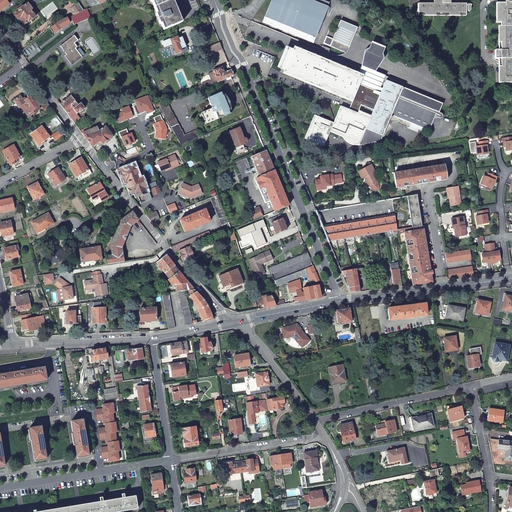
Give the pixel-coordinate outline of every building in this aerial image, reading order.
[(6,0),(0,0),(0,10),(1,10),(9,4),(6,0)] [(86,0),(92,8),(99,5),(95,0),(86,0)] [(164,29),(182,22),(172,0),(149,0),(150,1),(152,1),(157,13),(156,13),(160,23),(161,23),(164,29)] [(272,0),(264,22),(313,42),(330,3),(323,0),(272,0)] [(459,0),(433,0),(433,6),(417,6),(417,18),(466,17),(466,8),(467,8),(467,10),(467,11),(468,12),(469,12),(470,12),(470,11),(470,6),(466,6),(466,5),(449,5),(449,2),(458,1),(459,0)] [(511,0),(503,0),(505,2),(505,4),(496,4),(496,24),(500,24),(500,28),(498,28),(498,51),(495,51),(495,60),(499,60),(498,84),(511,83),(511,2),(511,3),(511,1),(511,0)] [(37,16),(28,4),(15,14),(24,26),(37,16)] [(75,15),(84,12),(80,5),(72,10),(75,15)] [(74,25),(91,18),(90,16),(87,10),(84,12),(75,15),(71,17),(74,25)] [(57,23),(52,27),(55,32),(61,27),(62,29),(70,23),(68,18),(57,23)] [(330,31),(324,45),(346,54),(346,53),(348,51),(358,29),(341,22),(336,34),(330,31)] [(66,54),(64,56),(71,66),(82,58),(75,49),(77,48),(74,44),(78,41),(74,36),(60,46),(66,54)] [(178,39),(178,37),(169,40),(171,44),(176,54),(184,51),(183,49),(186,48),(181,38),(178,39)] [(223,49),(220,42),(209,46),(212,53),(223,49)] [(20,52),(25,59),(31,55),(26,47),(20,52)] [(397,83),(374,73),(366,69),(362,78),(357,76),(294,48),(293,50),(290,49),(287,52),(284,55),(282,61),(281,65),(281,70),(284,71),(283,74),(352,102),(348,110),(340,107),(333,124),(314,116),(304,139),(323,147),(330,132),(342,137),(342,139),(348,144),(351,146),(359,146),(361,141),(368,144),(380,142),(391,116),(411,125),(420,128),(419,131),(422,132),(423,129),(429,132),(435,117),(440,119),(442,119),(443,118),(443,117),(443,116),(442,115),(439,113),(441,106),(439,104),(436,103),(433,102),(431,100),(424,99),(422,97),(419,96),(417,96),(415,94),(412,92),(409,92),(402,90),(402,89),(396,86),(397,83)] [(366,69),(374,73),(378,66),(383,60),(382,57),(381,55),(379,52),(377,51),(375,50),(371,49),(367,50),(364,52),(362,59),(361,67),(366,69)] [(366,69),(361,67),(357,76),(362,78),(366,69)] [(213,84),(234,75),(231,70),(223,73),(221,68),(218,69),(217,68),(214,69),(213,71),(214,72),(213,72),(210,74),(209,75),(212,80),(213,84)] [(267,76),(263,85),(263,86),(268,88),(272,78),(267,76)] [(205,125),(228,116),(226,113),(227,113),(226,107),(225,104),(221,100),(219,98),(217,95),(204,101),(209,110),(208,111),(202,115),(203,118),(202,119),(205,125)] [(28,119),(41,109),(35,102),(34,103),(30,98),(26,101),(24,98),(22,100),(20,97),(13,102),(20,110),(22,109),(25,112),(23,114),(28,119)] [(70,97),(60,104),(74,123),(80,118),(76,114),(79,112),(80,113),(85,109),(81,104),(77,106),(70,97)] [(133,107),(137,116),(140,115),(140,114),(146,111),(146,113),(147,115),(153,112),(147,97),(135,102),(136,104),(132,106),(133,107)] [(162,105),(160,106),(179,145),(191,140),(194,139),(198,137),(196,130),(183,136),(181,129),(180,130),(178,124),(177,124),(174,118),(171,112),(167,103),(166,103),(162,105)] [(137,116),(133,107),(129,109),(128,108),(121,111),(122,114),(116,116),(119,123),(129,119),(132,118),(133,119),(137,117),(137,116)] [(155,134),(154,139),(164,140),(166,130),(162,121),(159,116),(153,119),(155,124),(153,125),(156,132),(157,132),(158,133),(155,134)] [(81,132),(92,146),(100,140),(103,144),(112,136),(106,128),(106,127),(98,130),(95,125),(87,128),(88,130),(81,132)] [(418,134),(419,131),(420,128),(411,125),(409,130),(418,134)] [(49,137),(41,128),(31,135),(39,146),(44,143),(43,142),(49,137)] [(229,132),(237,151),(243,148),(242,145),(246,143),(246,142),(246,140),(245,139),(243,138),(239,128),(229,132)] [(121,138),(125,147),(134,143),(131,134),(128,135),(126,130),(118,133),(120,139),(121,138)] [(60,132),(52,137),(55,142),(63,136),(61,134),(60,132)] [(487,151),(486,143),(479,144),(479,148),(476,148),(476,153),(477,157),(488,155),(487,151)] [(19,158),(13,146),(2,151),(9,165),(16,161),(16,160),(19,158)] [(288,206),(265,151),(250,156),(259,178),(255,180),(265,204),(270,202),(274,212),(279,210),(288,206)] [(167,160),(159,163),(162,172),(165,170),(179,165),(175,156),(167,159),(167,160)] [(79,175),(87,170),(81,158),(69,165),(76,177),(79,175)] [(139,179),(133,165),(118,171),(124,184),(127,183),(132,193),(135,192),(137,198),(138,197),(139,199),(149,195),(148,194),(146,194),(145,192),(147,192),(142,178),(139,179)] [(358,172),(362,179),(365,177),(367,181),(366,182),(368,185),(371,186),(372,189),(375,191),(377,191),(379,189),(378,185),(377,183),(378,183),(373,173),(375,172),(371,165),(358,172)] [(396,188),(447,180),(445,165),(394,173),(396,188)] [(65,180),(57,168),(46,175),(47,178),(49,177),(55,186),(65,180)] [(90,174),(87,170),(79,175),(82,179),(90,174)] [(320,180),(315,180),(316,190),(322,189),(322,187),(325,186),(334,185),(334,184),(342,183),(341,175),(333,176),(332,175),(320,177),(320,180)] [(483,177),(480,185),(490,189),(492,185),(495,177),(488,175),(487,178),(483,177)] [(99,182),(87,189),(93,199),(96,204),(108,197),(105,192),(99,182)] [(44,195),(37,183),(28,189),(35,200),(44,195)] [(182,185),(178,193),(190,199),(202,195),(198,185),(191,188),(189,189),(182,185)] [(461,204),(458,186),(446,188),(447,191),(448,197),(450,197),(451,199),(450,199),(451,205),(461,204)] [(149,195),(139,199),(140,204),(151,200),(149,195)] [(393,230),(394,234),(404,232),(413,285),(432,282),(423,229),(422,229),(421,225),(416,195),(414,195),(407,196),(412,226),(397,229),(395,214),(322,225),(328,240),(393,230)] [(210,199),(223,233),(230,230),(217,196),(210,199)] [(0,212),(15,210),(13,199),(0,201),(0,212)] [(183,233),(209,222),(204,210),(178,221),(183,233)] [(257,219),(257,220),(264,218),(268,217),(280,212),(279,210),(274,212),(262,217),(257,219)] [(156,211),(146,215),(152,222),(160,219),(156,211)] [(486,211),(478,213),(479,217),(476,217),(477,226),(482,225),(488,224),(487,220),(486,211)] [(107,258),(108,265),(124,262),(122,249),(130,226),(138,220),(132,212),(125,217),(123,218),(124,218),(121,220),(111,246),(113,255),(107,257),(107,258)] [(32,224),(38,233),(46,228),(46,229),(55,224),(49,214),(32,224)] [(287,230),(280,214),(273,217),(275,221),(271,222),(276,234),(287,230)] [(463,216),(451,219),(453,228),(456,227),(456,231),(455,231),(456,237),(467,234),(463,216)] [(14,235),(11,222),(1,224),(4,237),(14,235)] [(198,243),(210,238),(208,232),(171,246),(176,252),(179,251),(191,246),(198,243)] [(238,239),(235,232),(229,234),(232,241),(238,239)] [(53,246),(49,241),(41,246),(45,251),(53,246)] [(493,244),(485,245),(488,265),(496,263),(495,261),(500,261),(499,252),(494,253),(493,244)] [(77,263),(78,269),(108,265),(107,258),(102,259),(100,247),(85,249),(85,247),(82,248),(81,246),(80,247),(81,253),(82,253),(83,262),(77,263)] [(195,257),(191,246),(179,251),(184,261),(195,257)] [(16,252),(15,247),(5,250),(7,260),(19,257),(18,252),(16,252)] [(61,255),(56,247),(51,250),(56,256),(53,258),(51,256),(46,259),(50,266),(55,263),(57,265),(66,258),(63,254),(61,255)] [(461,250),(459,251),(461,261),(472,259),(471,249),(461,250)] [(273,258),(269,250),(249,259),(257,278),(266,274),(261,263),(273,258)] [(461,261),(459,251),(446,253),(447,263),(461,261)] [(310,258),(307,252),(270,268),(272,274),(310,258)] [(174,266),(165,255),(156,262),(157,264),(156,265),(158,266),(157,267),(160,269),(161,268),(165,273),(174,266)] [(391,270),(399,268),(398,261),(390,262),(391,270)] [(179,272),(174,266),(165,273),(170,279),(179,272)] [(294,280),(301,277),(308,274),(311,281),(315,279),(318,285),(321,284),(313,266),(275,281),(278,286),(294,280)] [(474,270),(474,266),(462,268),(463,277),(475,276),(474,270)] [(360,291),(355,268),(341,271),(342,274),(348,273),(348,276),(346,276),(347,286),(350,292),(360,291)] [(450,280),(463,277),(462,268),(448,270),(450,280)] [(243,283),(237,269),(219,276),(225,290),(243,283)] [(24,285),(21,271),(11,273),(13,282),(12,282),(14,288),(24,285)] [(100,275),(100,271),(94,272),(94,276),(93,276),(93,280),(85,281),(86,290),(95,289),(96,296),(108,294),(106,284),(103,285),(101,285),(101,281),(103,280),(102,275),(100,275)] [(186,291),(194,290),(179,272),(170,279),(168,280),(173,286),(176,284),(177,292),(179,292),(186,291)] [(52,273),(43,275),(45,284),(51,283),(53,280),(52,273)] [(301,281),(301,277),(294,280),(287,283),(289,292),(296,291),(298,302),(305,301),(303,292),(301,292),(300,286),(301,281)] [(67,283),(60,278),(55,284),(60,288),(62,288),(64,300),(73,298),(71,286),(68,286),(67,283)] [(303,288),(303,292),(305,301),(321,298),(318,285),(303,288)] [(207,306),(194,290),(186,291),(187,295),(190,294),(197,307),(203,322),(213,319),(207,306)] [(192,321),(186,291),(179,292),(185,325),(193,324),(192,321)] [(168,330),(175,328),(169,294),(162,296),(168,330)] [(265,308),(276,306),(271,294),(257,297),(258,305),(264,304),(265,308)] [(511,310),(511,295),(505,294),(502,309),(511,310)] [(32,309),(29,295),(16,298),(19,312),(32,309)] [(488,315),(491,302),(478,300),(475,312),(488,315)] [(102,302),(93,303),(94,309),(92,309),(93,324),(100,323),(100,325),(106,324),(105,308),(102,308),(102,302)] [(424,303),(387,308),(388,319),(426,315),(424,303)] [(462,320),(465,308),(448,304),(445,317),(462,320)] [(156,321),(155,308),(154,308),(154,307),(142,307),(142,309),(139,309),(140,323),(156,321)] [(336,310),(339,324),(352,321),(349,308),(349,307),(336,310)] [(75,316),(75,311),(66,312),(66,324),(81,323),(81,316),(75,316)] [(46,327),(43,317),(33,319),(23,322),(25,330),(29,329),(30,331),(46,327)] [(293,326),(282,328),(284,338),(292,337),(302,348),(310,341),(304,334),(301,334),(300,330),(301,329),(297,324),(293,325),(293,326)] [(457,350),(455,336),(443,338),(444,343),(446,343),(447,351),(457,350)] [(212,351),(210,342),(207,343),(206,338),(200,339),(201,344),(199,344),(201,353),(212,351)] [(188,352),(186,342),(170,344),(173,355),(188,352)] [(506,361),(509,348),(501,346),(501,344),(495,343),(492,357),(492,358),(492,359),(493,360),(494,361),(495,361),(496,361),(497,360),(498,360),(498,359),(499,359),(499,358),(501,359),(501,360),(506,361)] [(481,353),(480,346),(469,348),(470,355),(466,355),(468,367),(479,365),(477,353),(481,353)] [(105,348),(98,349),(99,360),(108,359),(107,353),(105,354),(105,348)] [(144,359),(142,348),(127,350),(129,361),(144,359)] [(99,360),(98,349),(91,350),(91,356),(90,356),(91,362),(99,360)] [(250,366),(249,354),(234,356),(236,368),(250,366)] [(171,365),(173,377),(186,376),(184,363),(171,365)] [(345,382),(342,365),(328,368),(331,385),(345,382)] [(44,367),(31,370),(34,383),(47,380),(44,367)] [(31,370),(18,372),(20,385),(34,383),(31,370)] [(18,372),(0,374),(0,388),(20,385),(18,372)] [(257,387),(269,385),(267,372),(255,374),(257,387)] [(122,374),(114,376),(115,383),(123,382),(122,374)] [(192,395),(196,395),(194,385),(186,386),(186,385),(172,388),(174,402),(180,400),(180,399),(192,397),(192,395)] [(139,400),(150,398),(148,386),(137,387),(139,400)] [(104,390),(106,400),(108,400),(118,399),(117,395),(116,389),(104,390)] [(152,411),(150,398),(139,400),(141,413),(152,411)] [(268,412),(281,410),(281,408),(284,407),(283,404),(284,404),(283,398),(267,401),(268,412)] [(221,401),(215,402),(217,417),(220,416),(219,412),(222,412),(221,404),(225,403),(226,409),(230,408),(228,400),(221,401)] [(246,403),(250,425),(255,424),(254,414),(259,413),(258,412),(266,411),(265,401),(246,403)] [(112,403),(102,405),(102,409),(103,410),(97,411),(98,415),(96,415),(97,419),(102,418),(103,420),(103,424),(105,424),(105,428),(106,429),(100,430),(101,434),(99,434),(100,438),(105,437),(105,439),(106,443),(108,443),(108,447),(108,448),(103,449),(103,453),(102,453),(103,457),(108,456),(108,458),(109,462),(119,460),(119,455),(118,451),(119,451),(119,446),(118,441),(116,441),(116,436),(115,432),(116,431),(116,427),(115,422),(114,422),(113,417),(112,413),(114,413),(113,408),(112,403)] [(462,418),(459,406),(446,409),(448,421),(462,418)] [(490,409),(489,416),(488,420),(502,422),(503,410),(490,409)] [(433,426),(430,413),(410,418),(413,431),(433,426)] [(89,456),(83,419),(71,422),(77,457),(89,456)] [(396,432),(393,419),(376,423),(376,425),(373,426),(376,436),(396,432)] [(243,435),(240,420),(229,421),(231,436),(243,435)] [(354,439),(351,422),(339,425),(342,442),(354,439)] [(156,437),(154,424),(144,426),(146,438),(156,437)] [(46,459),(41,426),(29,428),(34,461),(46,459)] [(198,446),(196,428),(182,430),(183,436),(184,436),(185,441),(183,441),(184,448),(198,446)] [(462,430),(450,433),(452,440),(455,439),(458,454),(464,453),(468,452),(465,437),(463,437),(462,430)] [(511,460),(511,441),(500,439),(499,449),(507,451),(506,459),(511,460)] [(406,464),(405,457),(403,448),(386,452),(388,463),(399,461),(400,465),(406,464)] [(319,471),(316,452),(303,454),(306,473),(319,471)] [(291,454),(280,456),(282,469),(291,468),(290,464),(292,464),(291,454)] [(282,469),(280,456),(269,457),(271,467),(273,467),(274,471),(282,469)] [(239,464),(240,473),(248,472),(254,471),(254,474),(259,473),(257,461),(252,462),(252,460),(245,461),(246,463),(239,464)] [(227,475),(240,473),(239,464),(232,465),(232,463),(226,464),(226,466),(227,475)] [(187,484),(188,489),(196,487),(196,482),(194,469),(186,470),(187,475),(184,476),(186,484),(187,484)] [(436,469),(428,471),(430,481),(422,483),(424,496),(435,494),(432,480),(439,479),(436,469)] [(152,488),(163,486),(161,474),(150,476),(152,488)] [(480,492),(477,480),(468,482),(468,484),(459,486),(461,495),(480,492)] [(152,488),(151,488),(153,500),(163,499),(162,490),(163,490),(163,486),(152,488)] [(305,502),(310,501),(311,506),(325,504),(323,495),(321,495),(320,491),(308,493),(308,495),(304,496),(305,502)] [(189,507),(202,505),(200,494),(187,497),(189,507)] [(135,497),(113,500),(114,511),(120,511),(137,509),(135,497)] [(114,511),(113,500),(90,504),(91,511),(114,511)]
